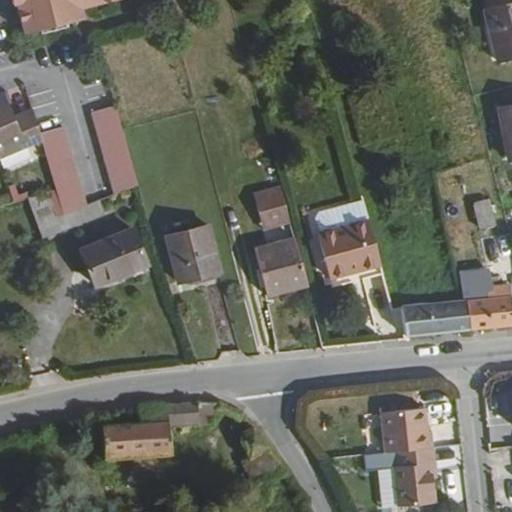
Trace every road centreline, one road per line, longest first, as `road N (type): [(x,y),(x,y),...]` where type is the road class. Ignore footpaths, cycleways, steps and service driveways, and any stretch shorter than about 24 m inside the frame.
road 1 (tertiary): [(255,374),(121,390),(0,418)]
road 2 (tertiary): [(463,351),(255,374)]
road 3 (residential): [(463,351),(480,511)]
road 4 (residential): [(324,511),(255,374)]
